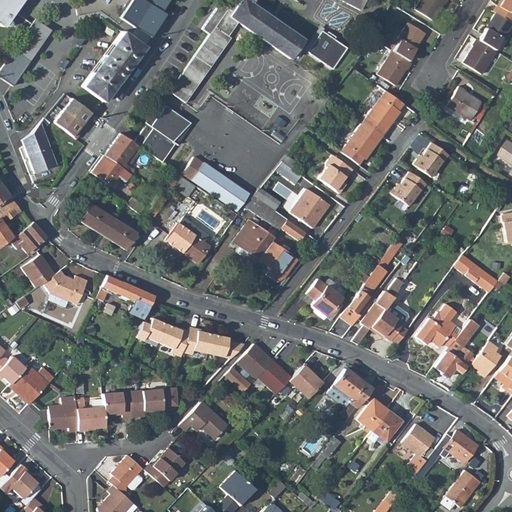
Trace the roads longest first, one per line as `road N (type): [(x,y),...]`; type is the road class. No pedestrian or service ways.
road 1 (residential): [(511,465),(485,426),(424,388),(347,349),(264,322)]
road 2 (residential): [(41,217),(192,0)]
road 3 (residential): [(264,322),(83,255),(41,217)]
road 4 (residential): [(264,322),(415,124)]
road 5 (residential): [(55,467),(77,452),(154,444),(167,431)]
